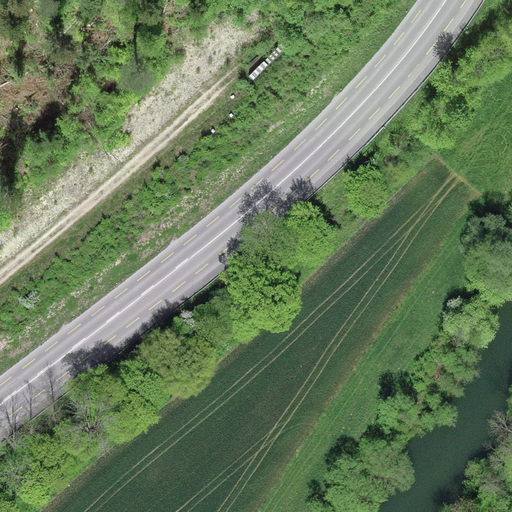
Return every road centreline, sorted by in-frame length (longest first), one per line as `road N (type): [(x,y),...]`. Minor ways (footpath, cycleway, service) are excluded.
road 1 (primary): [(0,403),(282,181),(374,90),(445,0)]
road 2 (track): [(0,277),(272,38)]
